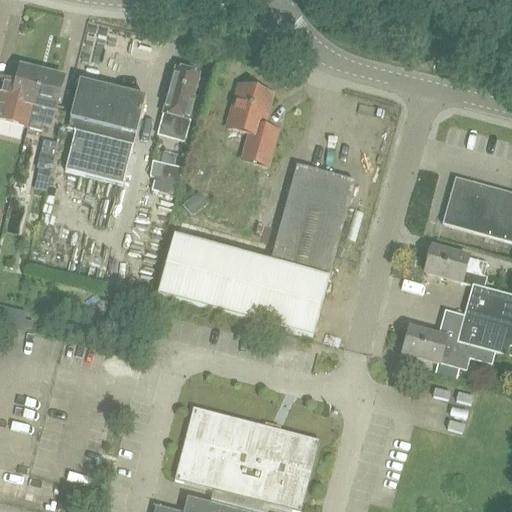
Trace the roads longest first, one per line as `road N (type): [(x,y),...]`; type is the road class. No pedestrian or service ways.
road 1 (unclassified): [(325,511),(436,83)]
road 2 (unclassified): [(436,83),(306,50),(255,26)]
road 3 (residential): [(255,26),(85,0)]
